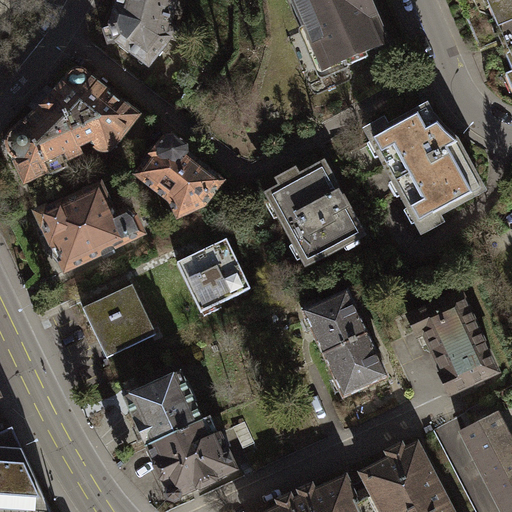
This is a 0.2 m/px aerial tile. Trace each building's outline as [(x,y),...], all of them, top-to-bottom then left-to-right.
[(176,0),(119,0),(111,28),(102,31),(107,46),(115,43),(148,67),(170,39),(176,41),(179,31),(168,28),(176,0)] [(368,0),(292,0),(323,72),(387,44),(368,0)] [(459,0),(482,50),(511,37),(503,20),(493,0),(459,0)] [(511,0),(493,0),(503,20),(511,15),(511,0)] [(511,15),(503,20),(511,37),(511,40),(511,52),(506,54),(511,68),(511,70),(505,74),(511,89),(511,15)] [(65,82),(54,95),(73,135),(82,130),(97,151),(104,151),(114,148),(135,116),(90,81),(87,75),(82,72),(73,72),(67,76),(65,82)] [(73,135),(54,95),(50,90),(32,108),(38,113),(24,126),(21,124),(4,141),(7,153),(14,160),(26,184),(81,155),(73,135)] [(370,132),(373,138),(403,190),(425,228),(436,221),(433,216),(480,190),(448,133),(433,125),(424,109),(386,131),(382,125),(370,132)] [(403,190),(373,138),(345,154),(374,206),(403,190)] [(164,140),(137,176),(162,195),(159,199),(169,216),(176,214),(178,217),(203,204),(207,198),(212,202),(223,189),(218,184),(220,182),(184,154),(184,148),(173,140),(164,140)] [(285,188),(270,196),(308,264),(361,234),(323,166),(298,180),(294,174),(281,181),(285,188)] [(49,206),(32,213),(40,230),(46,227),(66,269),(141,234),(134,219),(125,212),(123,206),(119,202),(113,198),(107,201),(100,187),(51,210),(49,206)] [(226,242),(177,265),(200,312),(249,289),(226,242)] [(131,285),(82,308),(105,357),(154,333),(131,285)] [(306,310),(302,312),(323,355),(367,335),(347,291),(323,302),(320,296),(303,304),(306,310)] [(498,371),(461,292),(407,316),(416,336),(424,333),(443,374),(440,375),(449,394),(476,382),(498,371)] [(367,335),(323,355),(342,398),(387,378),(367,335)] [(125,399),(146,446),(202,421),(181,374),(142,391),(139,383),(131,386),(134,395),(125,399)] [(474,427),(498,414),(490,398),(466,411),(474,427)] [(474,427),(461,433),(501,511),(511,511),(511,440),(498,414),(474,427)] [(202,421),(146,446),(166,491),(165,495),(168,499),(174,501),(178,499),(180,496),(236,471),(219,433),(208,438),(203,426),(211,422),(209,418),(202,421)] [(0,511),(47,511),(8,428),(0,431),(0,511)] [(365,479),(349,487),(360,511),(450,511),(442,495),(417,445),(404,452),(401,446),(387,453),(390,460),(362,474),(365,479)] [(360,511),(349,487),(345,479),(315,493),(312,486),(300,492),(302,498),(293,503),(289,496),(278,502),(281,508),(272,511),(360,511)]
